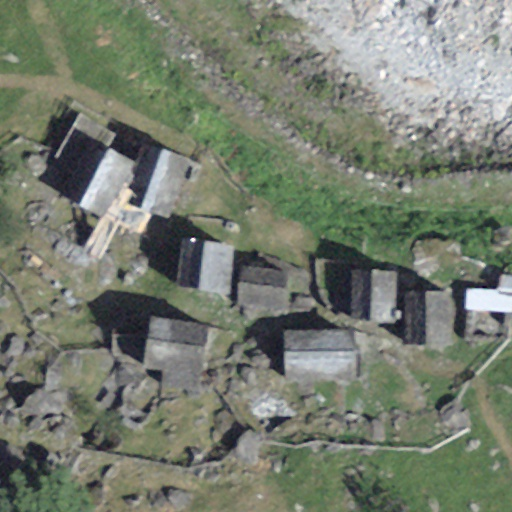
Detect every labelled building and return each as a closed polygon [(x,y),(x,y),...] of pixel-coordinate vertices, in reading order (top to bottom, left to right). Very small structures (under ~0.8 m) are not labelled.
[(138,195),(168,210),(196,156),(166,141),(138,195)] [(84,203),(106,216),(139,160),(117,147),(84,203)] [(195,236),(190,279),(226,284),(231,240),(195,236)] [(243,263),(242,297),(286,298),(287,265),(243,263)] [(373,316),(400,318),(403,267),(376,265),(373,316)] [(420,340),(455,343),(459,291),(424,288),(420,340)] [(209,325),(151,316),(143,365),(161,367),(158,385),(198,392),(209,325)] [(350,325),(283,329),(285,378),(352,375),(350,325)]
